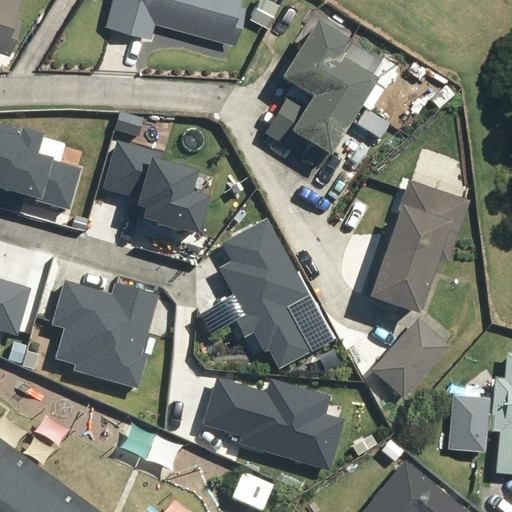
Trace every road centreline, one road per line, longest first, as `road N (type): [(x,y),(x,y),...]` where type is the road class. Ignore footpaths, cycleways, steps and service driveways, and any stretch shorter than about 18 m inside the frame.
road 1 (residential): [(0,94),(205,97),(228,105),(346,317)]
road 2 (unknown): [(0,223),(190,275)]
